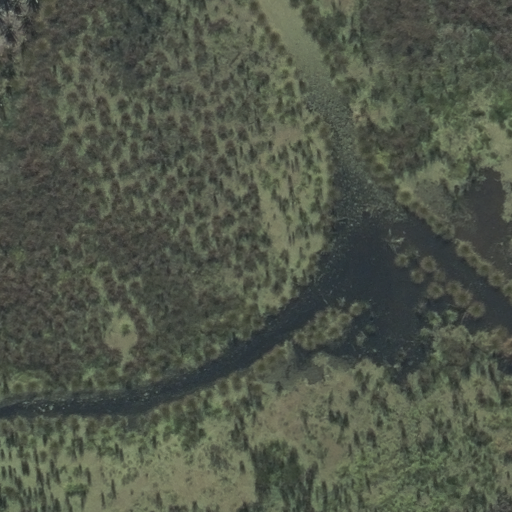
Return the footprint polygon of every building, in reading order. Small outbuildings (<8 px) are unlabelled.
[(511,0),(481,0),(491,18),(511,5),(511,0)] [(424,159),(385,94),(237,182),(276,247),(424,159)] [(35,98),(0,116),(0,240),(1,243),(30,228),(38,245),(72,227),(64,210),(87,198),(35,98)] [(477,239),(382,286),(403,329),(498,281),(477,239)] [(511,351),(424,404),(411,384),(368,408),(427,511),(511,511),(511,488),(500,467),(511,428),(511,351)] [(253,381),(174,401),(194,482),(273,462),(253,381)]
